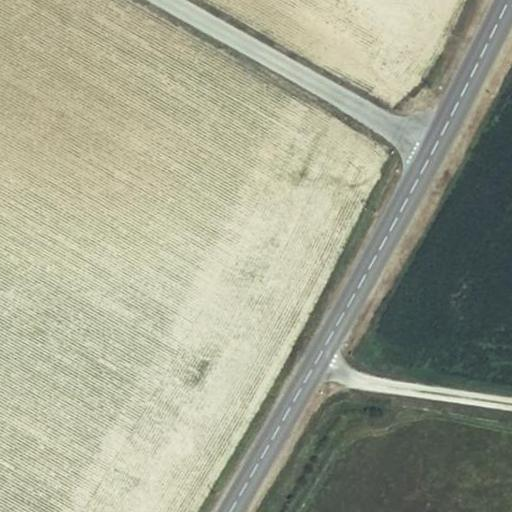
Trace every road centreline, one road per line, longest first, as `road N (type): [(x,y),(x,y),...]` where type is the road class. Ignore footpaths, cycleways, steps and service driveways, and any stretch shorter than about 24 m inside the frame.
road 1 (unclassified): [(178,0),(431,151)]
road 2 (tertiary): [(323,356),(431,151)]
road 3 (unclassified): [(511,398),(373,378),(323,356)]
road 4 (tertiary): [(227,511),(323,356)]
road 5 (tertiary): [(431,151),(506,0)]
